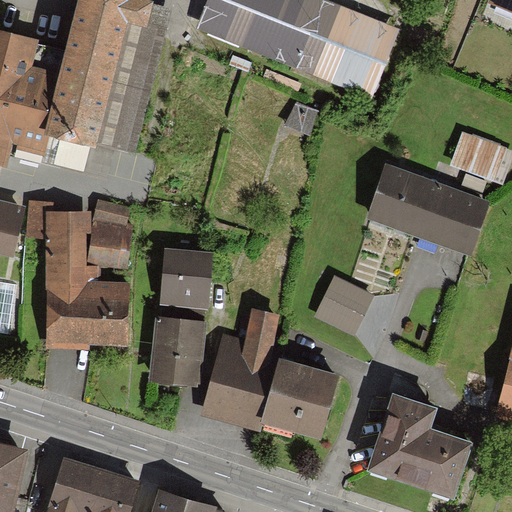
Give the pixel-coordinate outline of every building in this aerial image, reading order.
[(81,0),(67,55),(0,38),(0,170),(6,172),(11,148),(45,157),(48,147),(97,159),(100,148),(137,157),(172,21),(155,17),(156,11),(112,0),(81,0)] [(403,34),(316,0),(211,0),(198,32),(376,102),(403,34)] [(511,0),(491,0),(489,8),(511,17),(511,0)] [(287,128),(310,137),(320,111),(296,103),(287,128)] [(450,169),(504,188),(511,164),(511,151),(463,134),(450,169)] [(387,169),(367,224),(473,261),(492,206),(387,169)] [(133,208),(100,200),(95,223),(89,266),(127,272),(134,225),(129,225),(133,208)] [(92,215),(54,216),(55,204),(30,203),(26,241),(46,242),(46,352),(90,353),(90,348),(129,350),(131,286),(103,285),(102,269),(87,269),(87,238),(93,237),(92,215)] [(0,259),(14,263),(26,210),(0,204),(0,259)] [(160,309),(209,313),(214,257),(165,253),(160,309)] [(355,338),(376,297),(335,277),(315,318),(355,338)] [(262,430),(322,447),(340,382),(279,365),(283,351),(273,349),(279,319),(251,313),(246,341),(222,335),(199,419),(261,436),(262,430)] [(157,321),(149,386),(201,392),(208,327),(157,321)] [(511,356),(495,420),(511,425),(511,356)] [(439,416),(392,401),(367,479),(455,507),(474,450),(432,437),(439,416)] [(0,431),(0,511),(11,511),(29,438),(0,431)] [(129,511),(141,475),(64,451),(44,511),(81,511),(82,510),(87,511),(86,511),(129,511)] [(160,479),(149,511),(227,511),(230,504),(218,500),(219,496),(160,479)]
